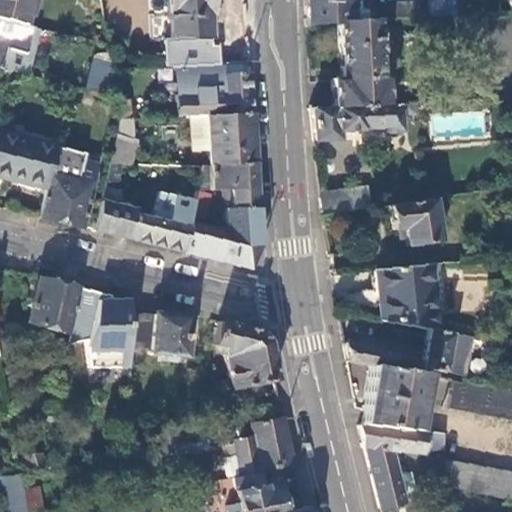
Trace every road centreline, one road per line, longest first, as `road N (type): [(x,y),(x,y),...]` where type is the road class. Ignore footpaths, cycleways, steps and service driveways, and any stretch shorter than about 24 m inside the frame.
road 1 (residential): [(302,304),(0,239)]
road 2 (tertiary): [(302,304),(283,69),(271,44),(269,0)]
road 3 (tertiary): [(347,511),(302,304)]
